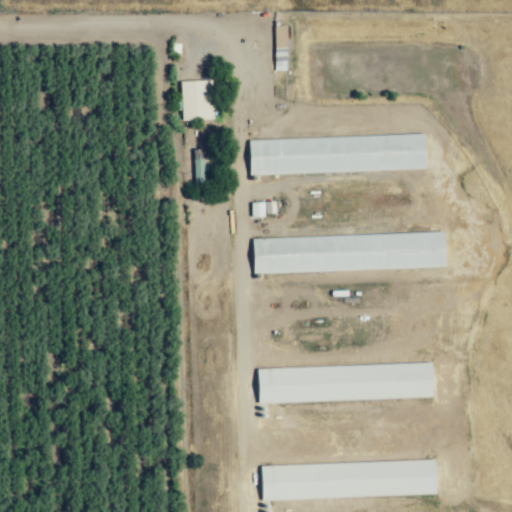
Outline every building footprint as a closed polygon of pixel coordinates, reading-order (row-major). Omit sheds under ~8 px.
[(213,120),(212,80),(181,81),(182,121),(213,120)] [(423,170),(422,135),(246,139),(247,175),(423,170)] [(443,268),(442,232),(250,238),(251,273),(443,268)] [(432,399),(431,363),(257,367),(258,402),(432,399)] [(263,500),(436,496),(435,460),(262,465),(263,500)]
